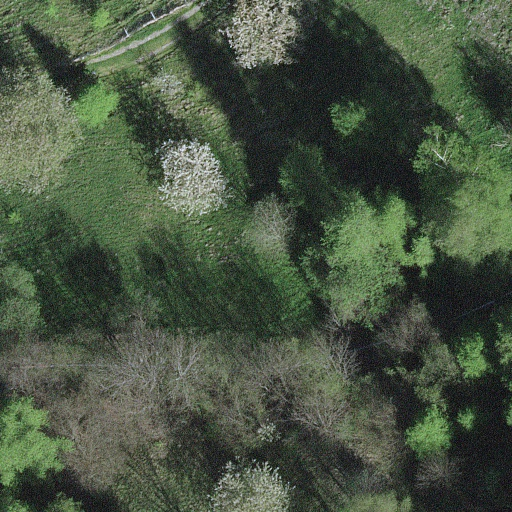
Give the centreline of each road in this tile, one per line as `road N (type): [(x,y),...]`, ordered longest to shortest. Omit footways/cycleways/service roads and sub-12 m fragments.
road 1 (track): [(511,301),(432,345),(188,391),(0,407)]
road 2 (track): [(0,100),(83,71),(223,0)]
